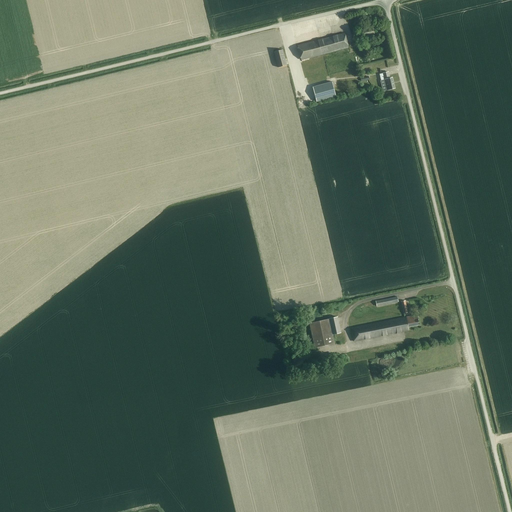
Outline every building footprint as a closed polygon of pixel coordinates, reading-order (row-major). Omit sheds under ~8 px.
[(373,30),(378,29),(377,24),(372,25),(361,28),(364,39),(375,36),(373,30)] [(301,60),(348,47),(345,33),(297,46),(301,60)] [(278,67),(286,65),(282,50),(274,52),(278,67)] [(382,73),(379,74),(381,81),(384,80),(386,89),(384,89),(385,91),(395,88),(392,78),(390,78),(388,72),(382,73)] [(316,102),(336,96),(332,82),(312,87),(316,102)] [(377,306),(398,302),(397,297),(376,301),(377,306)] [(417,315),(406,317),(408,327),(419,325),(417,315)] [(315,348),(334,343),(332,334),(341,332),(337,317),(309,323),(315,348)] [(406,317),(351,328),(353,341),(409,330),(408,327),(406,317)]
